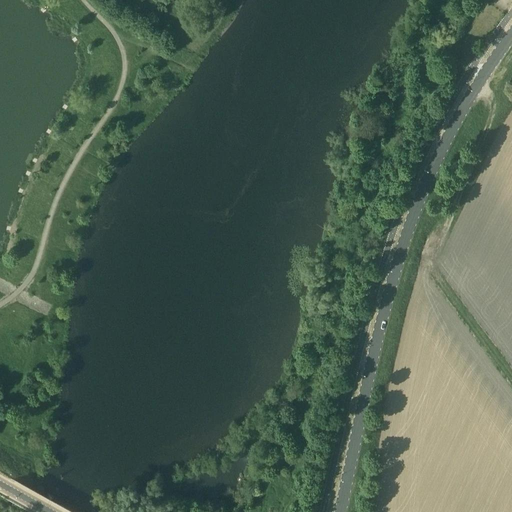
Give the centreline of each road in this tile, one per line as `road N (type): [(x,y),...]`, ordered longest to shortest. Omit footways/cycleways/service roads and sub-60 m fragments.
road 1 (tertiary): [(340,511),(413,212),(462,107),(511,33)]
road 2 (track): [(372,511),(402,332),(491,115),(491,94),(477,84)]
